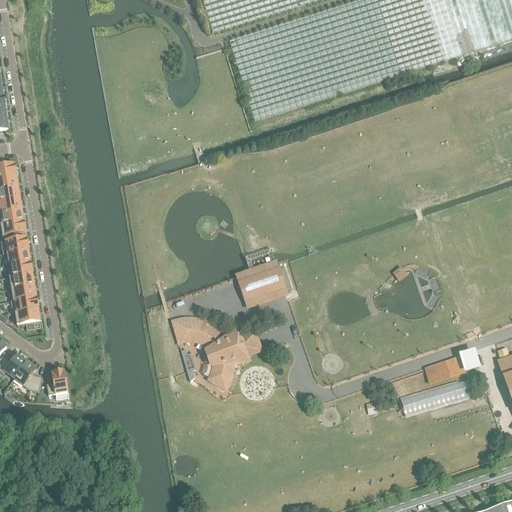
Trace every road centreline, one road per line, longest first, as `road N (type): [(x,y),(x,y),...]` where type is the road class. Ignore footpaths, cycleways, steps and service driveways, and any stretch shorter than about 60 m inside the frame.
road 1 (residential): [(0,328),(45,362),(58,356),(24,147)]
road 2 (residential): [(24,147),(0,0)]
road 3 (secondary): [(397,511),(511,473)]
